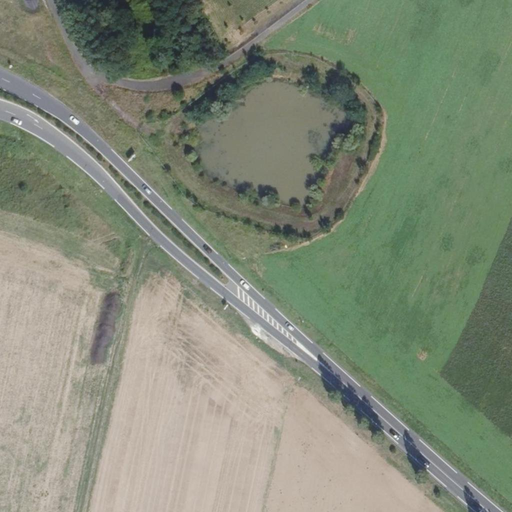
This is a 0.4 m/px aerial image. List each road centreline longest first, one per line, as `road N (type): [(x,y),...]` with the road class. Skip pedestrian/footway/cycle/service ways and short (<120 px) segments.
road 1 (primary): [(352,391),(105,150),(51,105),(0,79)]
road 2 (primary): [(0,109),(62,141),(212,283),(352,391)]
road 3 (track): [(146,224),(82,511)]
road 4 (primary): [(352,391),(489,511)]
